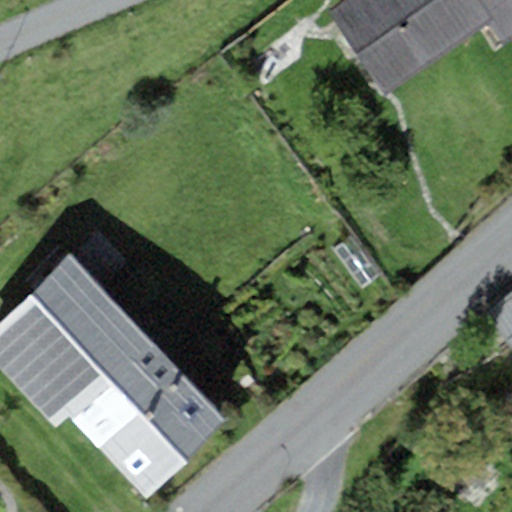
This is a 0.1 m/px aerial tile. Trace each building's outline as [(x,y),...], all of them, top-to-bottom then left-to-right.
[(384,93),(490,22),(475,0),(344,0),(329,11),(384,93)] [(511,0),(475,0),(490,22),(504,43),(511,37),(511,0)] [(0,365),(57,426),(69,414),(151,337),(70,251),(0,316),(0,365)] [(511,298),(490,317),(511,343),(511,298)] [(225,415),(151,337),(69,414),(143,492),(225,415)]
